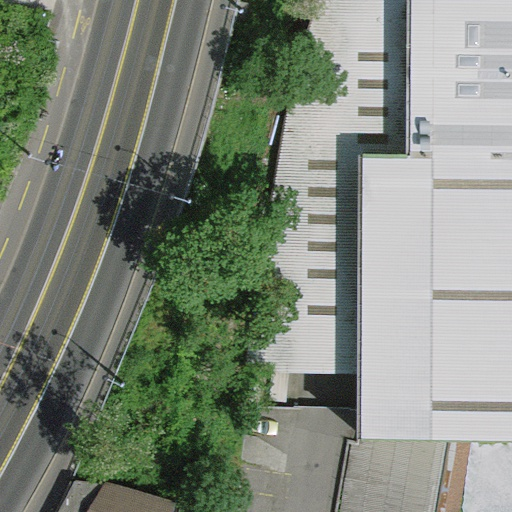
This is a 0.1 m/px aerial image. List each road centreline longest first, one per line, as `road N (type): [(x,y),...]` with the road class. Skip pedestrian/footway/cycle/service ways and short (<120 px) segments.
road 1 (secondary): [(4,511),(84,356),(132,234),(194,0)]
road 2 (secondary): [(120,0),(66,185),(0,346)]
